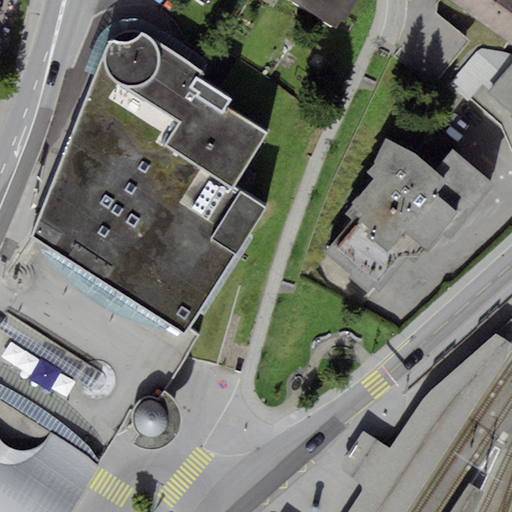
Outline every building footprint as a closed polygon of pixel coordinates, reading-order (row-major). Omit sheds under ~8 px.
[(289,0),(336,28),(340,21),(343,23),(357,0),(289,0)] [(511,0),(452,0),(511,45),(511,0)] [(117,36),(110,41),(29,234),(44,244),(70,261),(169,326),(183,335),(266,209),(231,189),(267,133),(224,108),(230,100),(200,79),(204,73),(156,44),(147,37),(138,30),(130,31),(124,32),(117,36)] [(482,86),(489,90),(511,64),(511,54),(508,52),(480,48),(450,86),(469,102),(482,86)] [(511,64),(489,90),(485,95),(511,118),(511,64)] [(495,186),(451,150),(443,159),(451,168),(443,178),(417,154),(386,137),(372,163),(374,165),(366,171),(374,180),(351,202),(354,205),(345,214),(352,220),(326,249),(379,293),(408,260),(415,264),(424,249),(428,252),(444,235),(449,238),(495,186)] [(145,326),(169,326),(70,261),(44,244),(41,249),(43,255),(59,274),(81,294),(118,316),(145,326)] [(427,395),(391,448),(364,486),(347,511),(407,511),(511,352),(511,344),(502,338),(496,335),(427,395)] [(0,385),(0,399),(98,465),(94,452),(75,432),(47,413),(6,389),(0,385)] [(0,399),(0,511),(69,511),(98,465),(0,399)] [(364,486),(391,448),(362,431),(338,469),(356,480),(364,486)] [(469,485),(450,511),(471,511),(481,492),(469,485)]
